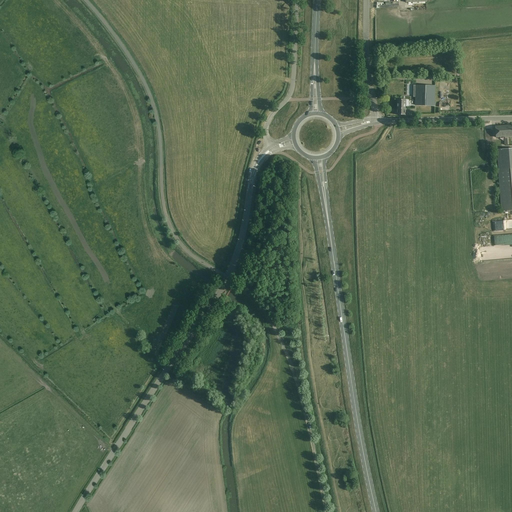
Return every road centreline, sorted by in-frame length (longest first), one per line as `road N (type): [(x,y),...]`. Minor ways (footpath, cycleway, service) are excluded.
road 1 (primary): [(375,511),(326,207)]
road 2 (unclassified): [(74,511),(226,280)]
road 3 (unclassified): [(327,511),(280,342),(255,304),(226,280)]
road 4 (unclassified): [(273,148),(267,122),(293,81),(296,0)]
road 5 (unclassified): [(226,280),(256,165),(273,148)]
road 6 (unclassified): [(376,121),(511,119)]
road 7 (unclassified): [(376,121),(366,0)]
